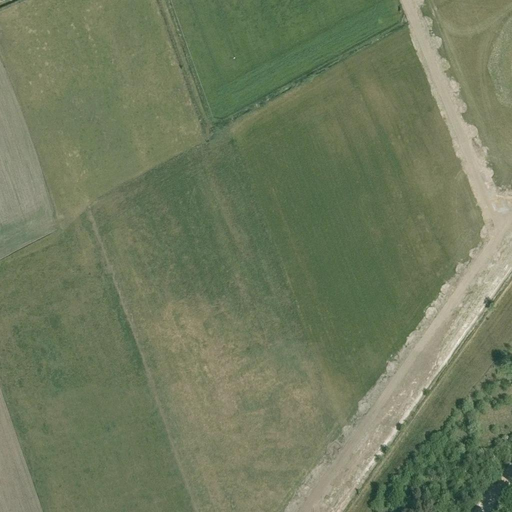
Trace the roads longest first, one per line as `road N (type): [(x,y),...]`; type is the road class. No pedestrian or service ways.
road 1 (track): [(163,0),(208,143),(239,176),(359,495)]
road 2 (track): [(303,511),(511,215)]
road 3 (track): [(407,0),(489,207),(505,225)]
